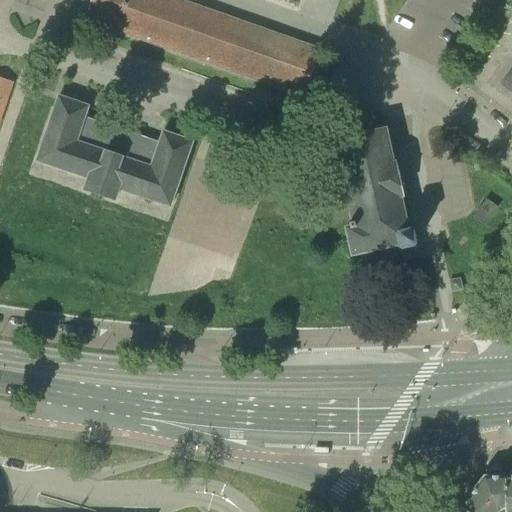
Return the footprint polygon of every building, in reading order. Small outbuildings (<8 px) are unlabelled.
[(304,99),(322,49),(183,0),(91,0),(84,21),(304,99)] [(511,70),(502,84),(511,92),(511,70)] [(0,123),(14,82),(0,77),(0,123)] [(120,191),(171,209),(194,141),(162,130),(158,141),(86,117),(90,105),(58,94),(35,162),(86,180),(82,191),(116,202),(120,191)] [(392,163),(385,129),(334,138),(352,223),(348,223),(349,227),(345,228),(351,256),(398,245),(399,249),(415,246),(411,230),(407,231),(403,212),(400,197),(402,197),(394,162),(392,163)] [(474,217),(484,225),(497,208),(486,200),(486,201),(474,217)] [(460,278),(448,281),(451,293),(463,291),(460,278)] [(511,511),(511,475),(503,476),(505,510),(504,511),(511,511)] [(500,511),(505,510),(503,476),(483,476),(460,507),(467,511),(500,511)]
